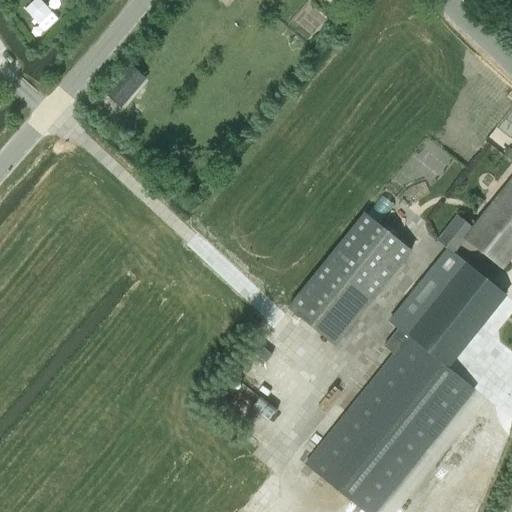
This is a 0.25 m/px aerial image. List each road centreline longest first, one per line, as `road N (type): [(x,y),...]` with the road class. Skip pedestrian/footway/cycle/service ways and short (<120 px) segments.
road 1 (track): [(239,511),(345,375),(54,107)]
road 2 (unclassified): [(0,169),(141,0)]
